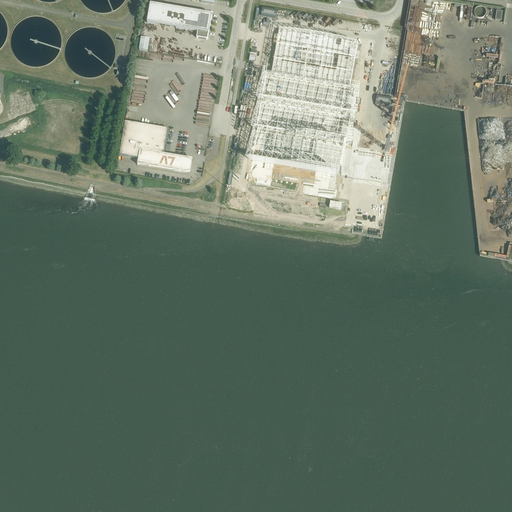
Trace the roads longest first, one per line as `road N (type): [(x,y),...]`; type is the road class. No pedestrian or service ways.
road 1 (unknown): [(229,131),(357,150),(345,199)]
road 2 (unclassified): [(201,159),(214,152),(241,0)]
road 3 (unclassified): [(400,0),(389,18),(280,0)]
